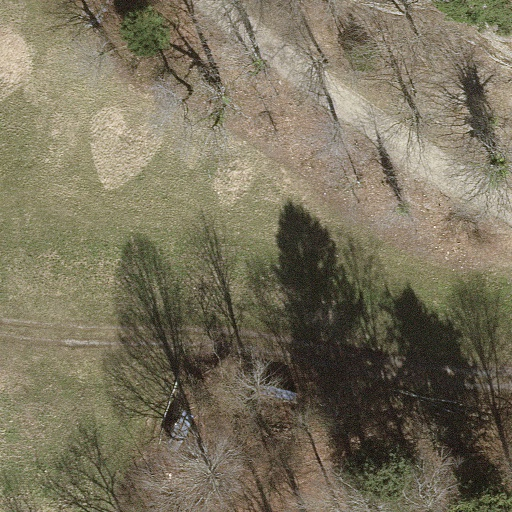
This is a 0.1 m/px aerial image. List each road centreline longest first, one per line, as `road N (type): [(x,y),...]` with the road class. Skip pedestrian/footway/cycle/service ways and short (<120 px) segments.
road 1 (track): [(511,381),(229,339),(0,328)]
road 2 (track): [(511,207),(383,129),(210,0)]
